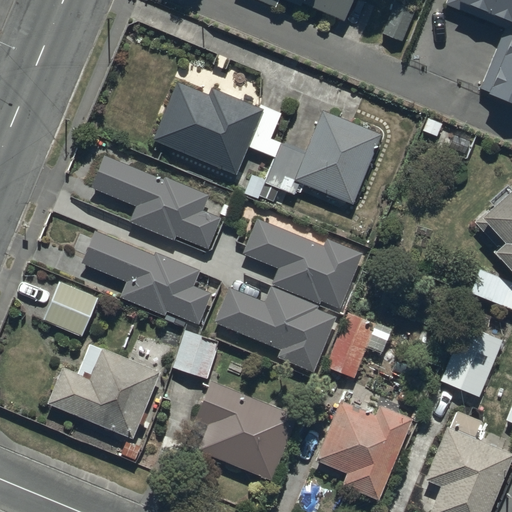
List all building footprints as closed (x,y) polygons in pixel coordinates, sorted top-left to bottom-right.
[(301,2),(342,19),(350,0),(259,0),(275,6),(277,0),(285,0),(299,6),(301,2)] [(479,88),(511,101),(511,0),(446,0),(445,4),(504,27),(479,88)] [(382,33),(402,41),(414,10),(394,2),(382,33)] [(273,158),(280,142),(270,138),(280,113),(263,106),(262,110),(212,89),(208,97),(176,84),(152,141),(235,175),(247,147),(273,158)] [(280,142),(273,158),(264,179),(252,175),(244,193),(258,199),(259,196),(264,183),(280,190),(295,196),(300,185),(352,207),(382,134),(322,109),(304,152),(280,142)] [(176,236),(207,249),(220,218),(202,211),(209,196),(165,178),(163,180),(104,156),(91,188),(136,206),(129,222),(174,240),(176,236)] [(280,190),(264,183),(259,196),(275,202),(280,190)] [(492,251),(511,273),(511,186),(474,221),(497,247),(492,251)] [(271,283),(319,303),(320,300),(339,307),(361,253),(326,238),(323,246),(257,218),(242,253),(277,267),(271,283)] [(166,311),(197,324),(210,293),(193,285),(199,269),(155,251),(153,254),(95,230),(81,262),(126,281),(120,296),(164,315),(166,311)] [(469,293),(511,309),(511,282),(479,269),(469,293)] [(42,319),(81,336),(98,296),(59,280),(42,319)] [(229,287),(214,321),(280,349),(277,356),(313,371),(336,317),(316,309),(318,305),(270,286),(264,301),(229,287)] [(374,325),(346,314),(324,370),(352,381),(374,325)] [(439,381),(478,396),(501,340),(462,324),(439,381)] [(172,367),(206,378),(219,341),(185,330),(172,367)] [(47,403),(132,438),(160,372),(89,343),(77,373),(62,367),(47,403)] [(196,450),(271,480),(297,416),(210,380),(194,420),(206,425),(196,450)] [(341,485),(378,500),(412,418),(379,405),(375,415),(339,400),(315,460),(346,473),(341,485)] [(440,486),(429,511),(489,511),(511,458),(511,453),(446,426),(424,479),(440,486)]
